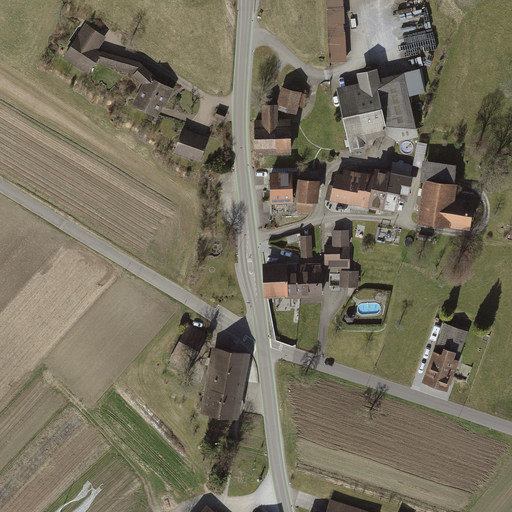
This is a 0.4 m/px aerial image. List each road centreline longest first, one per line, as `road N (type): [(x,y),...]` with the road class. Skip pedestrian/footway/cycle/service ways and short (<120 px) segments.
road 1 (tertiary): [(263,345),(241,144),(245,0)]
road 2 (unclassified): [(263,345),(0,184)]
road 3 (unclassified): [(511,428),(263,345)]
road 4 (tertiary): [(287,511),(263,345)]
